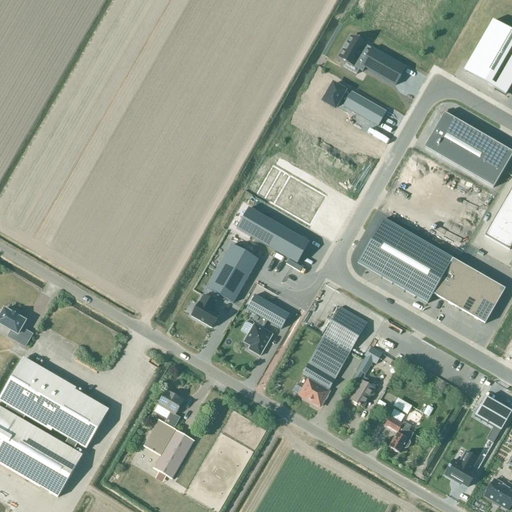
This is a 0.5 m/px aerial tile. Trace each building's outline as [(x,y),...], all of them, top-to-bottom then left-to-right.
[(364,0),(360,0),(354,12),(362,17),(370,4),(364,0)] [(372,0),(370,4),(379,9),(384,0),(372,0)] [(384,0),(379,9),(388,14),(395,0),(384,0)] [(396,0),(395,0),(388,14),(396,19),(404,5),(396,0)] [(453,0),(449,7),(458,12),(464,0),(453,0)] [(468,0),(464,0),(458,12),(458,13),(468,18),(470,15),(476,4),(474,3),(468,0)] [(370,4),(362,17),(371,22),(379,9),(370,4)] [(404,5),(396,19),(405,24),(413,10),(404,5)] [(379,9),(371,22),(380,27),(388,14),(379,9)] [(413,10),(405,24),(414,29),(422,15),(413,10)] [(388,14),(380,27),(388,32),(396,19),(388,14)] [(422,15),(414,29),(422,34),(430,20),(422,15)] [(396,19),(388,32),(397,37),(405,24),(396,19)] [(430,20),(422,34),(431,39),(439,25),(430,20)] [(511,32),(493,22),(464,72),(505,96),(511,84),(511,32)] [(405,24),(397,37),(406,42),(414,29),(405,24)] [(439,25),(431,39),(440,44),(448,30),(439,25)] [(414,29),(406,42),(414,47),(422,34),(414,29)] [(448,30),(440,44),(448,49),(450,47),(451,47),(458,36),(448,30)] [(422,34),(414,47),(423,52),(431,39),(422,34)] [(344,50),(339,58),(345,62),(355,67),(357,64),(361,66),(359,70),(359,71),(363,72),(365,68),(396,86),(406,69),(371,49),(370,51),(364,47),(365,46),(351,38),(347,45),(345,45),(343,50),(344,50)] [(431,39),(423,52),(432,58),(434,54),(440,44),(431,39)] [(440,44),(434,54),(444,60),(450,49),(448,49),(440,44)] [(333,85),(323,102),(335,109),(340,100),(345,103),(341,110),(376,130),(386,113),(351,93),(350,96),(344,93),(345,92),(333,85)] [(477,134),(448,117),(443,114),(440,119),(430,138),(429,138),(423,149),(492,189),(511,155),(511,154),(477,134),(478,134),(477,134)] [(285,171),(267,197),(316,225),(333,198),(285,171)] [(511,206),(505,202),(500,211),(511,217),(511,206)] [(248,209),(236,230),(297,265),(309,244),(248,209)] [(511,217),(500,211),(495,219),(507,226),(511,217)] [(495,219),(490,228),(502,235),(507,226),(495,219)] [(357,264),(427,304),(433,295),(485,325),(505,290),(383,220),(357,264)] [(511,228),(507,226),(502,235),(511,240),(511,228)] [(490,228),(485,237),(497,244),(502,235),(490,228)] [(511,240),(502,235),(497,244),(509,250),(511,246),(511,240)] [(232,246),(207,289),(214,293),(210,300),(217,304),(221,297),(233,304),(258,261),(232,246)] [(203,296),(191,317),(212,329),(220,315),(213,311),(217,304),(210,300),(203,296)] [(255,296),(247,310),(262,319),(257,326),(263,330),(267,322),(281,330),(289,316),(255,296)] [(32,335),(30,334),(22,329),(26,321),(4,308),(0,314),(0,326),(10,333),(7,338),(25,348),(32,335)] [(328,390),(329,390),(367,325),(340,309),(302,375),(324,387),(323,389),(308,380),(308,381),(309,381),(307,385),(306,384),(299,396),(311,404),(312,402),(321,407),(325,400),(326,397),(327,397),(329,393),(327,392),(328,390)] [(254,325),(244,343),(251,347),(248,350),(260,357),(273,335),(263,330),(257,326),(254,325)] [(377,365),(383,355),(383,354),(372,348),(358,371),(359,371),(354,379),(359,382),(364,374),(366,375),(372,363),(377,365)] [(0,408),(0,465),(58,499),(82,456),(73,451),(77,444),(86,450),(108,411),(22,361),(0,398),(0,399),(8,404),(5,411),(0,408)] [(378,386),(364,379),(363,378),(361,383),(350,401),(363,409),(371,396),(373,397),(377,390),(376,389),(378,386)] [(159,421),(144,448),(161,457),(154,470),(172,481),(195,442),(175,430),(180,420),(175,418),(183,401),(177,398),(176,399),(165,393),(158,406),(154,412),(167,420),(164,424),(159,421)] [(485,398),(474,417),(493,428),(496,429),(490,439),(495,442),(500,432),(511,413),(485,398)] [(418,415),(423,407),(407,399),(405,404),(401,402),(397,409),(402,411),(404,408),(418,415)] [(436,405),(432,414),(439,417),(443,408),(436,405)] [(410,441),(414,434),(409,431),(411,427),(404,423),(403,424),(400,422),(406,414),(396,408),(391,417),(385,427),(397,434),(390,448),(399,454),(403,448),(405,449),(408,448),(411,443),(410,441)] [(448,469),(445,476),(446,476),(445,478),(451,481),(452,480),(455,482),(460,484),(468,488),(476,474),(470,471),(477,460),(466,453),(459,465),(453,461),(448,469)] [(494,480),(484,498),(508,511),(511,505),(511,485),(508,483),(505,487),(494,480)]
